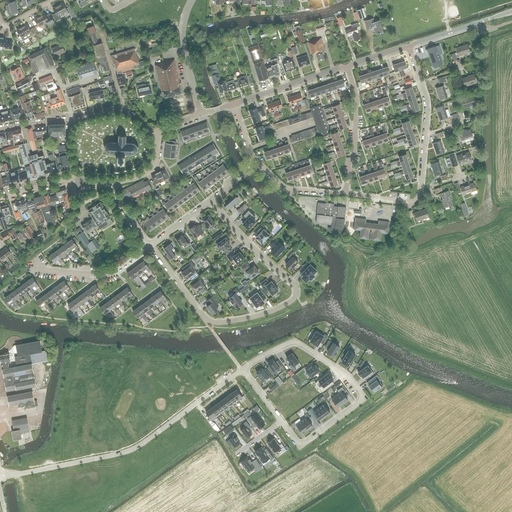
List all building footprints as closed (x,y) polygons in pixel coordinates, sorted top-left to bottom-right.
[(18,11),(15,1),(16,1),(6,6),(8,14),(11,13),(12,14),(15,12),(18,11)] [(68,15),(69,14),(62,2),(58,5),(62,13),(65,12),(68,15)] [(53,16),(54,18),(56,21),(61,18),(60,15),(62,13),(58,5),(53,8),(56,14),(53,16)] [(366,17),(363,8),(356,10),(359,19),(366,17)] [(53,23),(52,20),(50,18),(48,19),(44,13),(40,16),(44,24),(47,23),(50,25),(53,23)] [(36,26),(37,29),(39,32),(43,29),(42,26),(44,24),(40,16),(35,19),(38,25),(36,26)] [(375,34),(384,31),(380,20),(374,22),(373,18),(364,21),(367,30),(373,27),(375,34)] [(356,28),(360,26),(358,23),(351,25),(352,28),(345,30),(348,36),(353,34),(355,40),(360,39),(358,33),(356,28)] [(32,28),(30,30),(26,24),(21,27),(28,38),(35,33),(32,28)] [(90,34),(94,32),(95,32),(93,26),(92,26),(88,27),(87,28),(89,34),(90,34)] [(304,39),(301,30),(299,26),(294,27),(296,31),(294,32),(293,33),(294,36),(296,36),(297,35),(299,41),(304,39)] [(21,42),(28,38),(21,27),(17,29),(20,36),(18,37),(21,42)] [(94,32),(90,34),(89,34),(93,46),(94,45),(98,44),(94,32)] [(12,41),(6,40),(7,37),(1,37),(0,36),(0,46),(5,47),(5,48),(11,49),(12,41)] [(322,51),(325,50),(321,38),(307,43),(311,55),(316,53),(318,61),(324,59),(322,51)] [(102,43),(98,44),(94,45),(98,58),(98,57),(105,55),(102,43)] [(55,56),(65,51),(61,44),(52,48),(55,56)] [(458,56),(470,52),(467,44),(456,48),(458,56)] [(252,59),(261,56),(257,46),(248,49),(252,59)] [(28,56),(31,62),(33,61),(42,57),(48,68),(54,65),(52,61),(54,60),(47,47),(28,56)] [(159,48),(153,49),(150,50),(152,57),(161,55),(159,48)] [(134,49),(110,56),(114,67),(115,66),(117,74),(135,69),(134,66),(139,64),(140,67),(143,66),(142,61),(138,62),(134,49)] [(434,67),(442,64),(438,54),(430,57),(434,67)] [(103,66),(105,72),(110,70),(105,55),(98,57),(101,67),(103,66)] [(296,58),(299,67),(310,64),(307,55),(296,58)] [(293,58),(286,60),(290,71),(292,70),(295,68),(296,68),(293,58)] [(174,59),(163,62),(159,63),(160,64),(155,65),(162,92),(163,92),(165,98),(181,94),(180,88),(181,87),(174,59)] [(280,74),(276,64),(278,63),(276,59),(271,60),(272,65),(266,67),(269,77),(275,75),(275,76),(280,74)] [(262,80),(265,79),(269,77),(266,67),(265,67),(263,60),(253,64),(259,81),(260,80),(261,81),(262,80)] [(93,63),(76,68),(80,79),(97,73),(93,63)] [(402,74),(399,63),(393,65),(395,72),(398,70),(400,75),(402,74)] [(220,92),(228,90),(225,80),(221,81),(217,69),(216,64),(209,66),(211,71),(210,71),(213,82),(217,81),(217,83),(217,82),(220,92)] [(11,71),(14,76),(22,72),(19,67),(17,68),(11,71)] [(387,74),(388,77),(390,77),(387,67),(381,69),(384,75),(387,74)] [(370,73),(372,79),(376,78),(377,81),(379,80),(376,71),(370,73)] [(22,72),(14,76),(17,81),(25,77),(22,72)] [(116,75),(119,85),(126,83),(123,73),(116,75)] [(359,76),(361,83),(365,82),(366,85),(368,84),(365,74),(359,76)] [(465,86),(477,82),(474,74),(470,75),(470,76),(462,78),(465,86)] [(46,86),(49,91),(57,88),(55,82),(51,84),(50,82),(53,81),(51,75),(39,80),(42,88),(46,86)] [(237,79),(237,81),(239,87),(249,84),(246,75),(241,77),(237,79)] [(15,85),(18,90),(27,86),(26,83),(31,80),(30,77),(24,80),(15,85)] [(236,88),(234,83),(233,80),(226,82),(228,91),(236,88)] [(336,81),(331,83),(333,90),(336,89),(337,92),(339,91),(336,81)] [(108,83),(105,84),(107,91),(110,91),(111,92),(116,90),(114,84),(113,82),(108,83)] [(139,96),(152,93),(149,83),(144,84),(136,85),(139,96)] [(325,85),(319,87),(321,93),(325,92),(326,95),(328,95),(325,85)] [(443,85),(435,88),(439,100),(447,97),(447,96),(449,95),(448,89),(445,90),(443,85)] [(67,92),(72,107),(84,103),(82,96),(83,96),(80,88),(80,86),(66,90),(67,92)] [(414,93),(412,87),(405,89),(406,93),(402,94),(403,96),(406,95),(414,93)] [(60,89),(59,89),(56,90),(58,96),(51,99),(52,101),(57,99),(59,105),(65,103),(60,89)] [(314,89),(308,91),(310,97),(314,96),(315,99),(317,98),(314,89)] [(100,98),(104,97),(102,90),(89,93),(91,99),(100,97),(100,98)] [(51,108),(59,105),(57,99),(52,101),(51,99),(49,93),(44,95),(46,101),(48,100),(51,108)] [(300,93),(294,95),(296,102),(302,100),(300,93)] [(384,106),(390,104),(387,97),(386,94),(383,95),(384,98),(381,99),(384,106)] [(297,105),(296,102),(294,95),(287,98),(290,104),(294,103),(295,106),(297,105)] [(375,101),(378,108),(384,106),(381,99),(380,96),(378,97),(378,100),(375,101)] [(464,108),(476,104),(473,96),(461,100),(464,108)] [(417,104),(415,98),(408,100),(409,104),(405,105),(406,107),(410,106),(417,104)] [(279,111),(278,108),(282,107),(280,100),(273,102),(277,112),(279,111)] [(366,112),(372,110),(369,103),(368,100),(366,101),(367,104),(363,105),(366,112)] [(24,110),(25,116),(33,114),(31,108),(30,108),(28,101),(26,102),(21,103),(23,107),(24,110)] [(375,101),(369,103),(372,110),(378,108),(375,101)] [(19,102),(18,103),(19,107),(10,109),(13,119),(24,116),(21,107),(19,102)] [(275,113),(277,112),(273,102),(267,104),(269,111),(274,110),(275,113)] [(310,108),(311,112),(313,117),(316,127),(318,134),(319,136),(330,132),(321,104),(310,108)] [(333,109),(334,112),(341,110),(339,104),(329,108),(330,110),(333,109)] [(412,112),(419,110),(417,104),(410,106),(406,107),(407,110),(411,108),(412,112)] [(444,106),(435,108),(439,120),(448,117),(447,117),(450,116),(448,109),(445,110),(444,106)] [(10,109),(7,110),(6,107),(3,108),(7,121),(13,119),(10,109)] [(251,116),(264,112),(264,111),(263,108),(262,108),(257,110),(256,108),(248,111),(250,115),(251,114),(251,116)] [(341,110),(334,112),(331,113),(332,115),(335,114),(336,118),(343,116),(341,110)] [(264,112),(251,116),(252,118),(251,119),(252,123),(260,120),(259,116),(261,115),(262,116),(265,115),(264,112)] [(343,116),(336,118),(333,119),(334,121),(337,120),(338,124),(345,121),(343,116)] [(200,124),(203,134),(210,132),(206,121),(206,122),(200,124)] [(336,127),(339,126),(340,129),(347,127),(345,121),(338,124),(335,125),(336,127)] [(411,126),(409,121),(402,123),(403,126),(399,128),(400,130),(411,126)] [(65,124),(56,124),(49,125),(49,136),(56,135),(59,135),(66,135),(65,124)] [(203,134),(200,124),(193,126),(197,136),(203,134)] [(262,126),(254,128),(256,132),(257,132),(257,134),(270,129),(272,129),(270,125),(262,127),(262,126)] [(33,132),(34,136),(34,139),(36,139),(36,135),(47,134),(46,126),(35,127),(36,131),(33,132)] [(197,136),(193,126),(187,129),(190,139),(197,136)] [(23,140),(21,129),(12,131),(14,137),(13,137),(12,138),(13,142),(16,141),(16,139),(19,138),(20,140),(23,140)] [(183,140),(184,141),(190,139),(187,129),(180,131),(181,133),(181,135),(182,136),(183,138),(183,140)] [(272,131),(272,129),(270,129),(257,134),(258,136),(257,136),(258,140),(266,137),(265,135),(273,132),(272,131)] [(461,141),(473,137),(472,133),(473,133),(472,131),(471,131),(471,129),(466,130),(458,132),(461,141)] [(380,135),(383,142),(389,140),(386,133),(385,130),(382,131),(383,134),(380,135)] [(11,146),(14,146),(13,142),(12,138),(13,137),(12,131),(5,132),(7,140),(10,140),(11,146)] [(328,137),(331,136),(332,140),(339,138),(338,132),(327,135),(328,137)] [(374,137),(377,144),(383,142),(380,135),(379,132),(377,133),(378,136),(374,137)] [(403,141),(414,138),(412,132),(405,134),(406,137),(402,139),(403,141)] [(371,146),(377,144),(374,137),(373,134),(371,135),(372,138),(368,139),(371,146)] [(105,147),(105,150),(109,153),(110,153),(117,154),(117,157),(117,158),(117,161),(125,162),(125,154),(129,155),(134,154),(137,151),(138,152),(138,151),(137,150),(137,148),(138,147),(138,146),(137,147),(136,144),(135,143),(135,144),(132,143),(132,140),(126,140),(126,135),(122,135),(118,135),(118,142),(110,142),(105,145),(105,147)] [(362,141),(365,148),(371,146),(368,139),(367,136),(365,137),(366,140),(362,141)] [(339,138),(332,140),(329,141),(330,143),(333,142),(334,146),(341,143),(339,138)] [(409,146),(416,143),(414,138),(403,141),(404,144),(408,142),(409,146)] [(288,144),(289,144),(287,140),(285,141),(286,145),(283,146),(282,146),(284,153),(290,151),(288,144)] [(436,155),(444,152),(441,140),(432,143),(436,155)] [(280,147),(277,148),(276,148),(278,155),(284,153),(282,146),(283,146),(281,142),(279,143),(280,147)] [(19,149),(23,163),(25,167),(25,169),(26,168),(29,179),(35,177),(30,162),(25,143),(18,144),(19,149)] [(35,177),(42,174),(46,174),(41,156),(38,156),(37,153),(30,155),(27,143),(25,143),(30,162),(35,177)] [(168,143),(166,143),(165,150),(176,152),(176,145),(177,145),(177,144),(175,144),(172,144),(170,144),(168,143)] [(213,156),(212,157),(213,159),(215,158),(213,155),(218,152),(218,153),(219,152),(213,143),(207,147),(213,156)] [(341,143),(334,146),(331,147),(332,149),(335,148),(336,151),(343,149),(341,143)] [(275,149),(271,150),(270,150),(272,157),(278,155),(276,148),(277,148),(276,144),(273,145),(275,149)] [(269,151),(267,151),(264,152),(266,159),(272,157),(270,150),(271,150),(270,146),(267,147),(269,151)] [(213,156),(207,147),(201,151),(207,160),(212,157),(213,156)] [(343,149),(336,151),(333,152),(334,154),(337,153),(338,157),(345,155),(343,149)] [(175,158),(176,152),(165,150),(164,157),(175,159),(175,158)] [(201,163),(200,164),(201,166),(203,165),(202,163),(207,160),(201,151),(195,154),(201,163)] [(66,152),(59,154),(59,156),(54,158),(58,170),(69,167),(66,155),(66,152)] [(459,165),(472,160),(469,152),(457,156),(459,165)] [(58,170),(53,154),(48,155),(50,163),(46,164),(44,155),(41,156),(46,174),(58,170)] [(200,164),(201,163),(195,154),(189,158),(195,167),(200,164)] [(396,164),(408,160),(406,154),(399,157),(400,160),(396,161),(396,164)] [(195,167),(189,158),(183,161),(189,170),(188,171),(189,173),(191,172),(190,170),(195,167)] [(188,171),(189,170),(183,161),(178,165),(177,165),(183,174),(188,171)] [(308,165),(304,167),(303,167),(306,174),(312,172),(311,172),(309,165),(310,165),(309,161),(307,161),(308,165)] [(332,167),(330,161),(320,165),(321,167),(324,166),(325,169),(332,167)] [(434,176),(443,173),(439,161),(431,164),(434,176)] [(302,167),(298,169),(297,169),(300,176),(306,174),(303,167),(304,167),(303,163),(301,163),(302,167)] [(215,166),(216,167),(217,169),(218,168),(224,176),(229,172),(223,165),(219,168),(217,165),(215,166)] [(296,169),(293,171),(291,171),(294,178),(300,176),(297,169),(298,169),(297,165),(295,165),(296,169)] [(377,171),(380,178),(386,176),(383,169),(382,166),(379,167),(380,170),(377,171)] [(404,174),(411,171),(409,166),(402,168),(403,171),(400,172),(400,175),(404,174)] [(288,180),(294,178),(291,171),(293,171),(291,167),(289,167),(290,171),(285,173),(288,180)] [(325,169),(322,170),(322,173),(325,172),(327,175),(334,173),(332,167),(325,169)] [(20,170),(20,169),(17,169),(21,181),(29,179),(26,168),(25,169),(23,169),(20,170)] [(210,170),(212,173),(213,172),(219,180),(224,176),(218,168),(217,169),(214,171),(212,168),(210,170)] [(374,180),(380,178),(377,171),(376,168),(374,169),(375,172),(371,173),(374,180)] [(18,174),(17,170),(9,172),(10,176),(12,184),(20,182),(18,175),(18,174)] [(160,171),(157,173),(155,174),(151,176),(155,185),(160,183),(169,178),(164,170),(160,171)] [(365,175),(368,182),(374,180),(371,173),(370,170),(368,171),(369,174),(365,175)] [(8,171),(6,171),(6,173),(7,177),(1,178),(3,186),(12,184),(10,176),(9,172),(8,171)] [(411,171),(404,174),(400,175),(401,177),(405,176),(406,179),(413,177),(411,171)] [(206,173),(207,176),(208,175),(214,183),(219,180),(213,172),(212,173),(209,175),(207,172),(206,173)] [(334,173),(327,175),(324,176),(324,178),(327,177),(329,181),(336,178),(334,173)] [(201,177),(202,180),(204,179),(209,187),(214,183),(208,175),(207,176),(205,178),(203,176),(201,177)] [(362,184),(368,182),(365,175),(359,177),(362,184)] [(329,181),(325,182),(326,184),(329,183),(330,187),(338,184),(336,178),(329,181)] [(205,190),(209,187),(204,179),(202,180),(200,182),(198,179),(196,181),(198,184),(199,183),(205,190)] [(121,191),(124,198),(131,195),(133,197),(151,188),(147,181),(144,182),(143,180),(121,191)] [(186,184),(187,187),(189,186),(195,194),(199,190),(194,183),(190,186),(188,183),(186,184)] [(463,195),(476,191),(474,183),(461,187),(463,195)] [(181,188),(183,191),(184,190),(190,198),(195,194),(189,186),(187,187),(185,189),(183,186),(181,188)] [(65,188),(56,191),(58,200),(59,202),(64,200),(66,208),(69,207),(69,203),(70,203),(69,202),(70,201),(68,197),(65,188)] [(176,191),(178,194),(179,193),(185,201),(190,198),(184,190),(183,191),(180,193),(178,190),(176,191)] [(55,206),(54,201),(58,200),(56,191),(48,193),(51,201),(51,204),(52,206),(55,206)] [(448,191),(441,193),(443,201),(442,201),(444,207),(445,207),(446,209),(449,208),(449,206),(453,204),(448,191)] [(51,219),(51,220),(52,222),(51,222),(52,225),(56,224),(55,220),(56,220),(52,208),(53,208),(52,206),(51,204),(51,201),(48,193),(43,194),(46,205),(51,219)] [(172,195),(173,198),(174,197),(180,205),(185,201),(179,193),(178,194),(175,196),(173,194),(172,195)] [(47,224),(51,222),(52,222),(51,220),(51,219),(46,205),(43,194),(33,197),(37,208),(39,207),(41,207),(41,209),(46,221),(47,224)] [(234,196),(225,204),(229,208),(237,200),(234,196)] [(37,212),(35,207),(32,197),(26,199),(28,209),(32,208),(33,213),(37,212)] [(167,199),(168,202),(170,201),(175,208),(180,205),(174,197),(173,198),(170,200),(168,197),(167,199)] [(15,202),(17,209),(18,209),(20,212),(21,211),(22,210),(27,208),(25,199),(15,202)] [(170,212),(175,208),(170,201),(168,202),(166,203),(164,201),(162,202),(164,205),(165,204),(170,212)] [(25,220),(22,215),(21,213),(20,212),(18,209),(17,209),(15,202),(11,204),(17,220),(18,223),(20,222),(21,223),(25,220)] [(93,218),(81,226),(86,233),(105,221),(107,224),(112,221),(110,218),(110,217),(100,202),(95,205),(92,207),(88,210),(93,218)] [(245,203),(237,210),(241,215),(248,207),(245,203)] [(346,207),(338,206),(337,208),(333,208),(334,204),(325,203),(325,205),(318,204),(316,222),(331,224),(331,228),(328,227),(328,230),(330,233),(334,233),(334,234),(342,235),(344,217),(345,217),(346,207)] [(460,204),(464,216),(468,214),(465,203),(460,204)] [(13,214),(10,204),(9,204),(0,207),(3,216),(0,216),(0,220),(1,223),(1,225),(3,230),(7,228),(4,218),(12,215),(13,214)] [(417,221),(429,217),(426,208),(414,212),(417,221)] [(155,211),(157,214),(158,213),(164,220),(169,217),(163,209),(159,212),(157,209),(155,211)] [(248,209),(242,216),(246,220),(243,224),(248,229),(255,222),(252,218),(254,215),(248,209)] [(37,212),(33,213),(38,225),(44,222),(39,210),(37,212)] [(151,214),(152,217),(153,216),(159,224),(164,220),(158,213),(157,214),(154,216),(152,213),(151,214)] [(208,215),(202,219),(205,222),(202,224),(206,229),(208,227),(209,228),(215,224),(208,215)] [(146,218),(147,221),(149,220),(154,228),(159,224),(153,216),(152,217),(150,219),(148,216),(146,218)] [(143,220),(141,221),(143,225),(144,224),(150,231),(154,228),(149,220),(147,221),(146,218),(143,220)] [(389,222),(387,222),(378,221),(378,224),(365,223),(366,219),(355,218),(354,229),(360,230),(359,238),(367,239),(367,238),(373,239),(372,240),(380,241),(381,232),(388,233),(389,222)] [(192,227),(189,229),(195,237),(200,233),(201,234),(203,233),(203,232),(201,229),(199,226),(197,227),(196,227),(194,224),(191,226),(192,227)] [(260,225),(254,231),(257,234),(258,233),(259,234),(256,238),(261,243),(263,241),(263,242),(266,239),(266,238),(269,235),(264,230),(263,231),(261,230),(263,227),(260,225)] [(29,238),(35,234),(29,226),(27,227),(27,226),(23,229),(29,238)] [(8,231),(0,235),(3,241),(10,237),(12,240),(17,237),(12,229),(8,231)] [(20,242),(26,238),(22,231),(16,234),(20,242)] [(214,241),(223,234),(221,231),(211,238),(214,241)] [(94,239),(89,242),(82,232),(77,235),(84,246),(89,254),(99,247),(94,239)] [(178,236),(174,239),(178,243),(179,242),(181,245),(184,243),(186,246),(190,242),(186,237),(183,238),(181,235),(178,237),(178,236)] [(79,249),(75,244),(78,242),(75,237),(72,239),(72,240),(70,241),(69,241),(66,243),(71,250),(74,247),(77,251),(79,249)] [(220,241),(217,244),(221,250),(222,249),(224,251),(227,254),(232,250),(230,247),(228,244),(230,243),(226,238),(223,239),(220,241)] [(274,249),(271,252),(276,257),(278,254),(279,255),(282,252),(281,251),(285,247),(280,243),(279,244),(274,240),(269,245),(273,248),(274,249)] [(71,250),(66,243),(66,244),(64,245),(61,247),(65,254),(66,254),(69,251),(71,255),(74,253),(71,250)] [(170,243),(163,248),(167,254),(166,254),(170,260),(175,256),(172,252),(175,250),(170,243)] [(8,250),(8,249),(6,247),(2,250),(7,257),(11,253),(12,255),(15,253),(11,248),(8,250)] [(65,254),(61,247),(61,248),(59,249),(58,249),(55,251),(60,258),(63,255),(66,259),(68,257),(66,254),(65,254)] [(292,250),(286,256),(289,258),(295,253),(292,250)] [(60,258),(55,251),(55,252),(53,253),(50,256),(54,262),(58,260),(60,263),(62,266),(65,264),(60,258)] [(227,256),(229,260),(232,258),(237,264),(244,258),(239,252),(236,255),(233,251),(227,256)] [(293,257),(286,264),(291,269),(298,262),(293,257)] [(151,271),(144,261),(143,261),(144,261),(142,263),(141,262),(141,263),(138,265),(143,271),(146,269),(149,273),(151,271)] [(184,271),(181,273),(186,279),(189,276),(191,279),(194,277),(195,278),(198,276),(195,272),(194,272),(192,269),(194,267),(191,262),(184,268),(185,270),(184,271)] [(248,263),(242,268),(244,271),(245,270),(246,272),(251,278),(259,272),(254,266),(252,268),(248,263)] [(306,264),(300,271),(302,273),(302,274),(304,276),(302,278),(306,282),(309,278),(310,280),(314,276),(312,275),(316,271),(310,265),(308,267),(306,264)] [(143,271),(138,265),(136,267),(136,266),(135,266),(136,267),(132,269),(137,275),(140,273),(143,277),(146,275),(143,271)] [(137,275),(132,269),(133,269),(131,271),(130,270),(130,271),(127,273),(132,279),(135,277),(138,281),(140,279),(137,275)] [(40,288),(32,277),(32,278),(30,279),(27,282),(31,288),(34,286),(37,289),(40,288)] [(200,280),(191,286),(192,287),(191,288),(194,291),(195,291),(196,292),(199,290),(202,294),(207,291),(204,286),(203,285),(204,284),(202,281),(201,281),(200,280)] [(69,292),(71,291),(64,281),(62,283),(61,282),(58,285),(63,291),(66,289),(69,292)] [(271,281),(268,284),(265,286),(272,295),(278,291),(271,281)] [(31,288),(27,282),(25,283),(24,283),(21,286),(26,292),(29,290),(32,293),(34,292),(31,288)] [(101,296),(103,294),(95,284),(96,284),(93,286),(93,285),(93,286),(90,288),(95,294),(98,292),(101,296)] [(63,291),(58,285),(56,287),(56,286),(53,289),(57,295),(58,295),(61,293),(63,297),(66,295),(63,291)] [(26,292),(21,286),(19,288),(19,287),(16,290),(20,296),(23,294),(26,297),(27,297),(29,296),(26,292)] [(132,299),(135,297),(127,287),(127,288),(125,289),(124,289),(125,289),(121,291),(126,298),(129,295),(132,299)] [(95,294),(90,288),(88,290),(88,289),(87,290),(88,290),(84,292),(89,298),(92,296),(95,300),(98,298),(95,294)] [(57,295),(53,289),(51,291),(50,290),(50,291),(47,293),(52,299),(55,297),(58,301),(60,299),(58,295),(57,295)] [(235,294),(230,298),(232,300),(231,301),(234,305),(235,304),(237,307),(237,306),(238,307),(242,304),(241,304),(242,303),(237,296),(240,294),(236,289),(233,291),(235,294)] [(20,296),(16,290),(14,292),(13,291),(10,294),(15,300),(18,298),(21,302),(23,300),(20,296)] [(126,298),(121,291),(122,292),(120,293),(119,293),(116,295),(121,302),(124,299),(127,303),(129,301),(126,298)] [(168,301),(160,291),(161,291),(158,293),(158,292),(155,295),(160,301),(163,299),(165,303),(168,301)] [(257,293),(250,298),(253,302),(252,302),(255,306),(256,307),(260,304),(261,305),(264,303),(262,300),(266,298),(261,291),(257,293)] [(82,294),(79,296),(84,302),(87,300),(91,306),(94,305),(89,298),(84,292),(85,292),(82,294),(82,293),(82,294)] [(52,299),(47,293),(45,295),(45,294),(45,295),(42,297),(46,303),(47,303),(50,301),(52,305),(55,303),(52,299)] [(15,300),(10,294),(8,296),(8,295),(5,298),(9,304),(12,308),(15,306),(17,308),(20,306),(18,304),(15,300)] [(121,302),(116,295),(116,296),(114,297),(111,299),(115,306),(118,303),(121,307),(124,305),(121,302)] [(160,301),(155,295),(153,297),(153,296),(152,296),(152,297),(149,299),(154,305),(157,303),(160,307),(162,305),(160,301)] [(84,302),(79,296),(79,297),(77,298),(76,298),(77,298),(73,300),(78,307),(78,306),(81,304),(84,308),(87,306),(84,302)] [(46,303),(42,297),(40,299),(39,298),(39,299),(36,301),(41,307),(44,305),(50,312),(52,310),(47,303),(46,303)] [(212,297),(207,301),(210,304),(207,306),(212,314),(218,310),(216,307),(218,305),(212,297)] [(115,306),(111,299),(110,300),(111,300),(109,301),(108,301),(105,303),(110,310),(113,308),(116,311),(118,309),(115,306)] [(154,305),(149,299),(150,299),(147,301),(147,300),(147,301),(144,303),(149,309),(152,307),(154,311),(157,309),(154,305)] [(78,307),(73,300),(74,301),(72,302),(71,302),(68,304),(73,311),(76,308),(81,315),(83,313),(81,310),(78,306),(78,307)] [(110,310),(105,303),(105,304),(103,305),(99,308),(104,314),(107,312),(110,315),(113,314),(110,310)] [(149,309),(144,303),(142,305),(142,304),(141,304),(142,305),(138,307),(143,313),(146,311),(149,315),(151,313),(149,309)] [(143,313),(138,307),(139,307),(136,309),(136,308),(136,309),(133,311),(137,317),(141,315),(143,319),(146,317),(143,313)] [(312,338),(310,341),(317,346),(321,340),(324,342),(328,336),(324,334),(323,336),(316,332),(314,335),(312,337),(312,338)] [(16,345),(14,346),(13,347),(15,356),(14,356),(16,366),(9,367),(8,363),(10,363),(10,362),(10,361),(10,360),(9,353),(7,354),(6,353),(4,353),(3,354),(0,354),(0,360),(1,361),(1,362),(2,369),(4,377),(5,382),(6,390),(7,389),(7,390),(16,388),(16,389),(36,385),(32,363),(36,363),(47,360),(45,350),(41,351),(39,340),(16,345)] [(333,344),(329,341),(325,346),(329,349),(327,352),(334,356),(339,347),(333,343),(333,344)] [(348,350),(341,361),(348,365),(355,354),(348,350)] [(292,353),(286,357),(291,364),(289,366),(293,371),(296,369),(293,366),(299,362),(292,353)] [(277,360),(275,362),(272,359),(268,362),(269,363),(268,364),(269,366),(267,368),(271,374),(277,370),(281,366),(277,360)] [(311,363),(310,364),(305,368),(307,371),(306,371),(310,377),(319,370),(315,365),(313,366),(312,363),(311,363)] [(367,375),(369,377),(373,373),(371,371),(367,365),(362,370),(358,372),(360,376),(361,375),(363,378),(365,376),(367,375)] [(263,381),(268,377),(270,380),(271,378),(268,374),(267,375),(262,368),(256,372),(263,381)] [(328,371),(315,380),(320,387),(318,389),(321,392),(332,385),(332,384),(331,382),(332,381),(333,380),(333,379),(333,378),(328,371)] [(374,376),(367,382),(371,387),(370,388),(373,393),(383,386),(379,381),(378,382),(374,376)] [(273,396),(277,401),(286,395),(283,390),(284,389),(281,386),(277,389),(279,391),(273,396)] [(336,395),(343,403),(348,400),(343,394),(346,392),(342,387),(337,391),(339,393),(336,395)] [(232,393),(238,400),(242,397),(236,389),(232,393)] [(7,396),(9,406),(18,404),(18,407),(24,406),(24,407),(25,408),(35,406),(38,406),(37,400),(34,401),(32,391),(7,396)] [(228,396),(233,404),(238,400),(232,393),(228,396)] [(331,398),(338,407),(343,403),(336,395),(331,398)] [(223,399),(229,407),(233,404),(228,396),(223,399)] [(219,402),(225,410),(229,407),(223,399),(219,402)] [(283,408),(287,414),(296,407),(292,403),(294,402),(291,399),(287,402),(289,404),(283,408)] [(215,406),(220,413),(225,410),(219,402),(215,406)] [(325,416),(330,413),(324,404),(319,408),(325,416)] [(210,409),(216,416),(220,413),(215,406),(210,409)] [(319,408),(314,412),(320,420),(325,416),(319,408)] [(216,416),(210,409),(206,412),(211,420),(216,416)] [(250,416),(247,419),(253,427),(256,425),(259,428),(265,424),(257,413),(251,417),(250,416)] [(301,421),(307,429),(312,426),(308,420),(310,418),(307,413),(304,415),(306,417),(301,421)] [(14,430),(12,431),(14,440),(22,438),(21,434),(30,432),(29,428),(29,427),(27,417),(12,420),(14,430)] [(245,426),(240,430),(246,438),(252,434),(247,428),(250,426),(246,421),(243,423),(245,426)] [(301,421),(296,425),(294,422),(292,424),(296,429),(298,427),(302,433),(307,429),(301,421)] [(232,437),(228,440),(234,447),(240,443),(237,440),(238,439),(234,434),(231,436),(232,437)] [(280,450),(282,453),(286,450),(282,445),(280,447),(273,438),(267,443),(270,446),(268,448),(273,453),(277,450),(278,451),(280,450)] [(261,447),(255,452),(258,455),(257,455),(259,458),(260,458),(259,459),(261,463),(269,458),(270,460),(273,458),(266,449),(264,451),(261,447)] [(252,462),(249,458),(248,459),(247,458),(241,462),(247,471),(254,466),(251,463),(252,462)]
